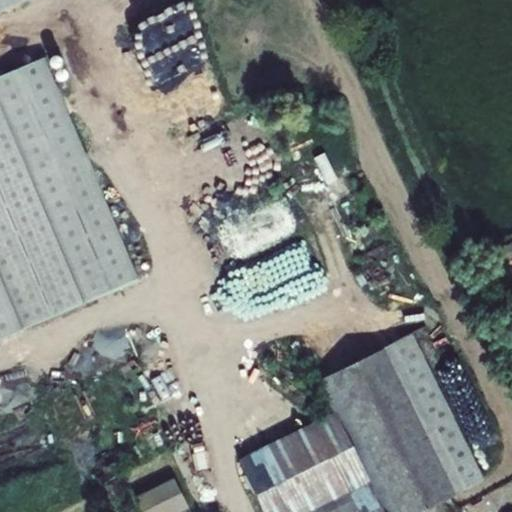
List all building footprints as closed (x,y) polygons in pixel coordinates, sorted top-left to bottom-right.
[(0,0),(0,8),(20,0),(0,0)] [(0,335),(138,279),(44,54),(0,72),(0,335)] [(511,241),(496,250),(510,276),(511,275),(511,241)] [(458,511),(450,496),(485,480),(413,332),(319,379),(333,410),(237,458),(265,511),(458,511)] [(135,496),(142,511),(176,511),(189,506),(174,477),(135,496)]
